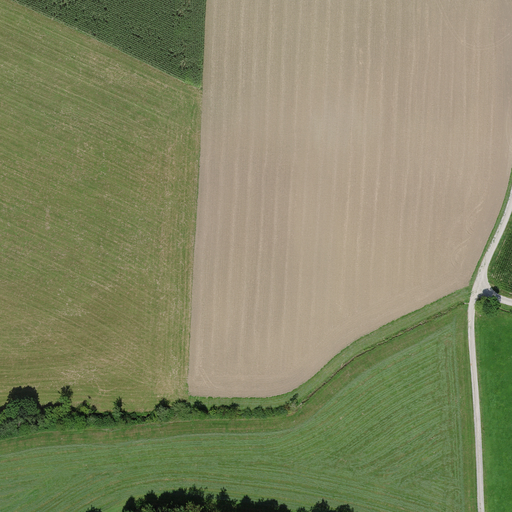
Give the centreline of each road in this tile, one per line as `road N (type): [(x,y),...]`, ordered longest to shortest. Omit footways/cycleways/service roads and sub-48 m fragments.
road 1 (track): [(482,511),(471,337),(479,282)]
road 2 (track): [(511,205),(479,282),(511,301)]
